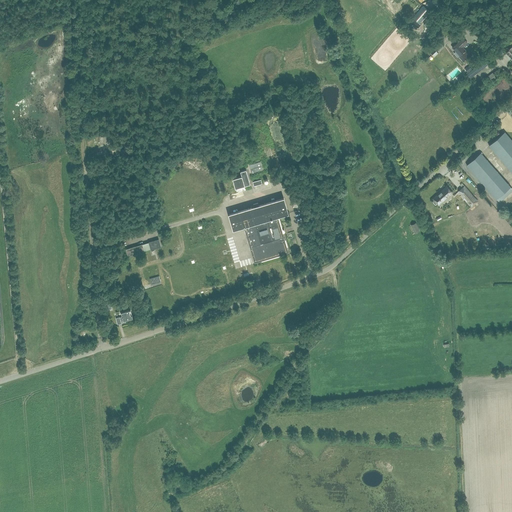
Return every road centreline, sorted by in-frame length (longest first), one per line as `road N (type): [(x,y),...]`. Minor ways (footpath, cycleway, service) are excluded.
road 1 (unclassified): [(0,381),(333,267),(511,101)]
road 2 (track): [(333,267),(330,325),(303,352),(223,474),(175,496),(173,511)]
road 3 (track): [(79,95),(101,349)]
